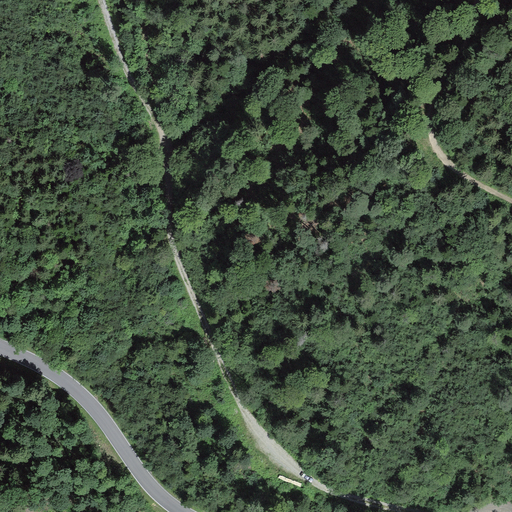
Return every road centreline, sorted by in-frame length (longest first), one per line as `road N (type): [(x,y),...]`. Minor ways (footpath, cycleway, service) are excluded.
road 1 (track): [(417,511),(305,477),(269,450),(176,279),(164,157)]
road 2 (track): [(511,200),(443,163),(428,143),(440,82),(466,42),(476,0)]
road 3 (tertiary): [(182,511),(80,394),(0,346)]
road 4 (track): [(161,117),(121,66),(98,0)]
